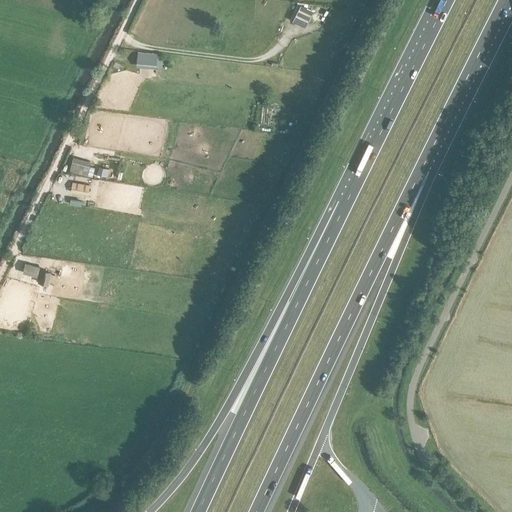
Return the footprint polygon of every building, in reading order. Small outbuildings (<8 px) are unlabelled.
[(313,11),(300,5),(292,21),(305,27),(313,11)] [(137,67),(156,68),(158,53),(138,51),(137,67)] [(92,161),(73,156),(70,171),(92,177),(95,167),(90,166),(92,161)] [(109,169),(99,166),(97,174),(107,177),(109,169)] [(90,185),(73,181),(71,192),(88,195),(90,185)] [(25,262),(22,271),(37,275),(39,266),(28,263),(25,262)] [(51,271),(41,269),(39,281),(48,283),(51,271)]
